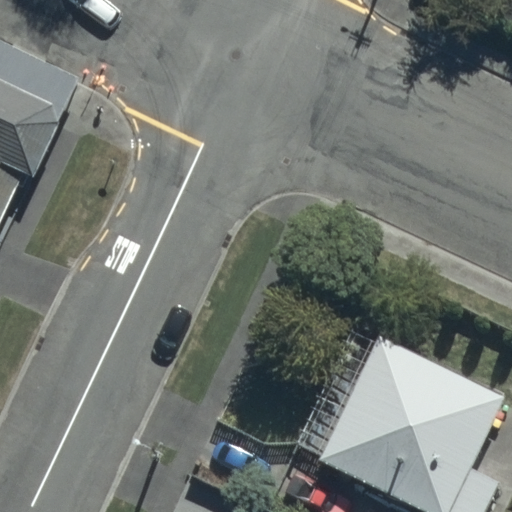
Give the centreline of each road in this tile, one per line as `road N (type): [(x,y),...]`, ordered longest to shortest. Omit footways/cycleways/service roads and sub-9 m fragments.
road 1 (residential): [(28,511),(244,57)]
road 2 (residential): [(244,57),(511,183)]
road 3 (residential): [(122,0),(244,57)]
